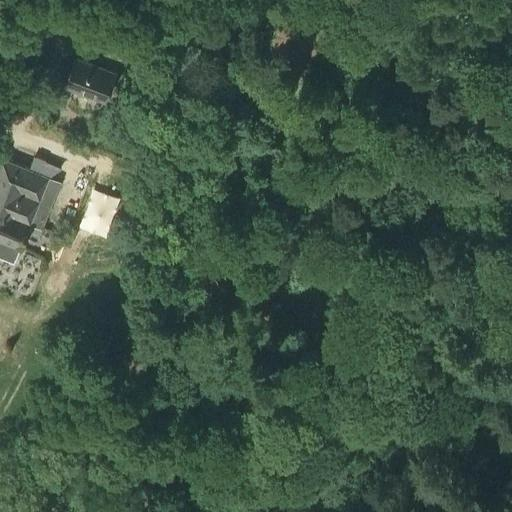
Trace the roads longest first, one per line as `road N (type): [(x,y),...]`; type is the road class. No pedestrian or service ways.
road 1 (track): [(191,383),(288,376),(379,329),(511,198)]
road 2 (unknown): [(304,0),(310,100),(242,235),(209,339)]
road 3 (unknown): [(209,339),(139,511)]
